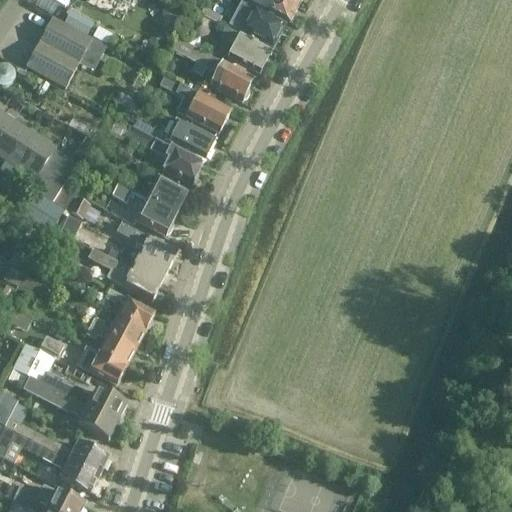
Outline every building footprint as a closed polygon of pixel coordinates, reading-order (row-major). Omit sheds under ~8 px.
[(281,0),(254,0),(252,6),(263,12),(263,11),(285,23),(289,25),(297,8),(281,0)] [(301,0),(281,0),(297,8),(301,0)] [(271,51),(284,27),(253,11),(241,5),(233,19),(246,25),(241,35),(271,51)] [(218,25),(221,19),(203,10),(200,17),(218,25)] [(86,39),(93,26),(70,13),(63,27),(86,39)] [(192,36),(199,40),(207,38),(211,30),(209,22),(201,19),(193,21),(190,29),(192,36)] [(90,42),(51,21),(26,70),(64,91),(77,67),(92,75),(103,52),(89,45),(90,42)] [(239,38),(225,30),(219,40),(234,47),(227,62),(257,78),(270,54),(239,38)] [(170,53),(195,66),(191,74),(200,79),(205,71),(216,77),(210,89),(241,106),(254,82),(222,65),(176,41),(170,53)] [(179,87),(178,88),(163,81),(159,89),(183,101),(175,116),(217,137),(229,114),(197,97),(198,97),(179,87)] [(0,161),(32,182),(27,191),(33,195),(56,210),(57,208),(58,209),(64,200),(67,194),(61,190),(76,168),(54,153),(56,151),(0,115),(0,161)] [(215,142),(185,127),(175,121),(163,143),(204,164),(215,142)] [(135,123),(132,130),(161,146),(165,138),(135,123)] [(191,189),(202,167),(171,150),(169,149),(169,150),(161,146),(132,130),(129,129),(123,140),(163,161),(167,163),(162,173),(191,189)] [(98,145),(87,139),(75,157),(88,165),(98,145)] [(122,176),(117,187),(131,194),(137,182),(122,176)] [(145,201),(176,217),(187,195),(157,179),(145,201)] [(111,198),(125,205),(131,194),(117,187),(111,198)] [(62,214),(56,210),(33,195),(18,221),(46,238),(62,214)] [(76,200),(68,215),(82,222),(90,207),(76,200)] [(176,217),(145,201),(134,224),(164,240),(176,217)] [(81,226),(68,220),(60,236),(73,242),(81,226)] [(137,256),(167,272),(176,255),(146,239),(120,225),(115,235),(128,242),(124,249),(137,256)] [(69,244),(58,239),(49,256),(60,262),(69,244)] [(8,264),(20,270),(29,252),(17,246),(8,264)] [(106,260),(159,288),(167,272),(124,249),(120,256),(111,251),(106,260)] [(120,289),(150,305),(159,288),(106,260),(92,252),(86,262),(109,274),(105,281),(120,290),(120,289)] [(35,273),(48,280),(54,268),(41,261),(35,273)] [(23,273),(10,267),(3,282),(16,288),(23,273)] [(15,290),(33,299),(40,285),(23,276),(15,290)] [(6,288),(0,296),(9,301),(14,293),(6,288)] [(154,316),(109,292),(104,301),(114,306),(116,303),(123,306),(116,320),(144,335),(154,316)] [(144,335),(116,320),(108,334),(101,330),(104,325),(94,320),(89,329),(135,353),(144,335)] [(135,353),(89,329),(84,337),(94,343),(97,338),(104,342),(96,355),(96,356),(125,372),(135,353)] [(45,340),(38,354),(53,362),(55,357),(58,358),(63,349),(45,340)] [(52,364),(53,362),(38,354),(24,347),(11,372),(33,384),(40,387),(52,364)] [(115,389),(125,372),(96,356),(96,355),(85,349),(75,368),(86,374),(86,375),(115,389)] [(40,387),(116,427),(126,407),(96,392),(92,399),(78,392),(78,393),(61,384),(68,369),(53,362),(52,364),(40,387)] [(19,386),(23,378),(12,373),(8,381),(19,386)] [(116,427),(40,387),(33,384),(27,394),(41,400),(41,401),(66,414),(67,414),(81,421),(77,429),(107,444),(116,427)] [(15,436),(3,429),(7,421),(15,406),(0,397),(0,460),(1,461),(15,436)] [(3,429),(15,436),(98,479),(107,461),(77,447),(73,455),(7,421),(3,429)] [(98,479),(15,436),(1,461),(13,467),(21,451),(63,473),(57,482),(89,498),(98,479)] [(37,500),(18,490),(11,486),(5,497),(36,511),(80,511),(82,509),(43,489),(37,500)] [(36,511),(5,497),(1,505),(8,509),(8,510),(12,511),(36,511)]
